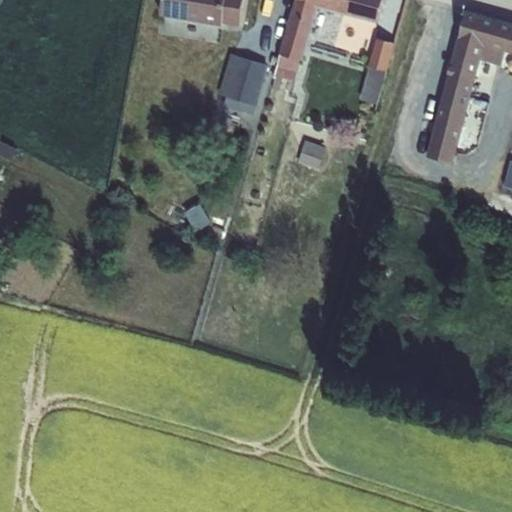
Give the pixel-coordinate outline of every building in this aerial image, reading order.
[(162,0),(160,14),(221,24),(222,21),(239,24),(243,0),(162,0)] [(280,53),(276,69),(296,74),(301,59),(302,59),(317,6),(377,23),(382,0),(293,0),(279,53),(280,53)] [(511,21),(465,9),(426,156),(454,164),(482,60),(501,65),(505,51),(511,53),(511,21)] [(376,35),(360,98),(378,104),(393,39),(376,35)] [(230,56),(219,92),(255,103),(266,66),(230,56)] [(0,140),(0,153),(11,158),(15,148),(0,140)] [(305,140),(299,162),(318,169),(324,146),(305,140)] [(502,183),(511,185),(511,156),(510,155),(502,183)] [(212,220),(199,201),(185,210),(198,229),(212,220)] [(25,264),(13,288),(26,294),(37,269),(25,264)]
